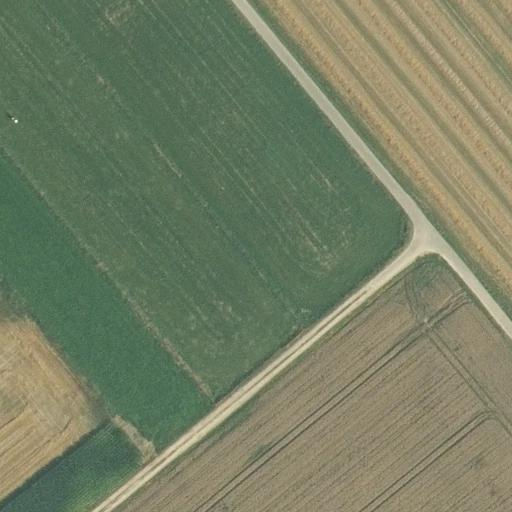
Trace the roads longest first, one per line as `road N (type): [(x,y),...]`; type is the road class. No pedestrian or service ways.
road 1 (track): [(511,332),(242,0)]
road 2 (track): [(437,245),(104,511)]
